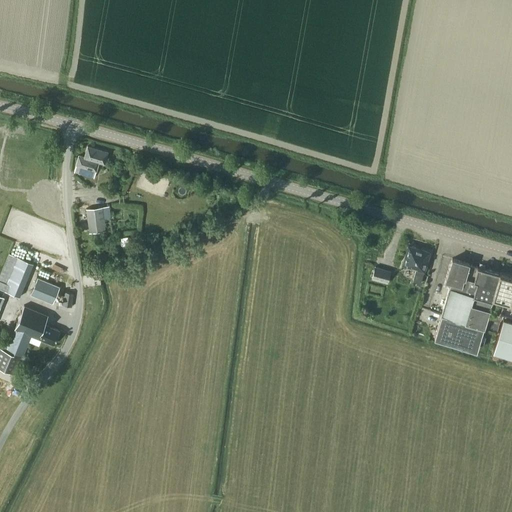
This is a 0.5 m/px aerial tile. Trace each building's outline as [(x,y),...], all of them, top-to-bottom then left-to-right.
[(108,151),(87,146),(84,157),(79,155),(74,172),(94,177),(96,171),(96,172),(99,162),(104,163),(108,151)] [(139,186),(165,195),(167,187),(166,186),(169,178),(144,170),(139,186)] [(105,231),(102,206),(86,208),(89,233),(105,231)] [(429,252),(408,246),(403,264),(417,268),(413,281),(420,283),(429,252)] [(0,273),(0,288),(4,290),(19,297),(33,264),(8,253),(0,273)] [(499,272),(477,266),(468,263),(468,262),(452,258),(446,279),(451,281),(434,337),(476,349),(483,327),(497,331),(501,315),(511,318),(511,274),(499,271),(499,272)] [(391,271),(375,266),(371,279),(387,283),(391,271)] [(60,286),(38,277),(30,296),(52,305),(60,286)] [(66,291),(63,304),(73,306),(75,293),(66,291)] [(48,315),(24,305),(7,347),(1,345),(0,347),(0,367),(16,375),(23,357),(22,357),(31,335),(54,344),(60,330),(44,324),(48,315)] [(511,321),(503,319),(493,352),(491,358),(511,363),(511,321)]
